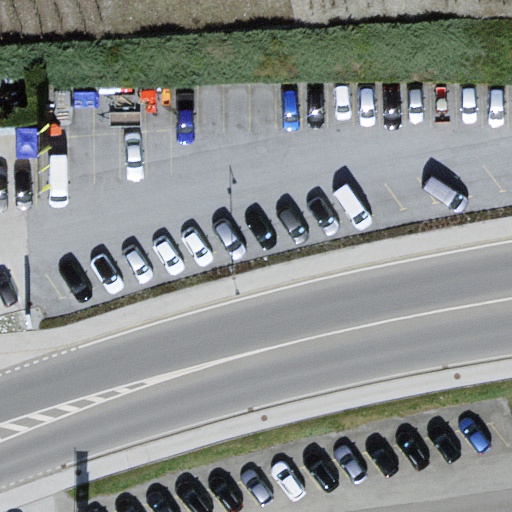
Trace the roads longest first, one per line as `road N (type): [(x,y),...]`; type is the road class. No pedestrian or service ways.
road 1 (secondary): [(511,299),(279,346),(129,389)]
road 2 (secondary): [(0,452),(129,389)]
road 3 (secondary): [(129,389),(0,422)]
